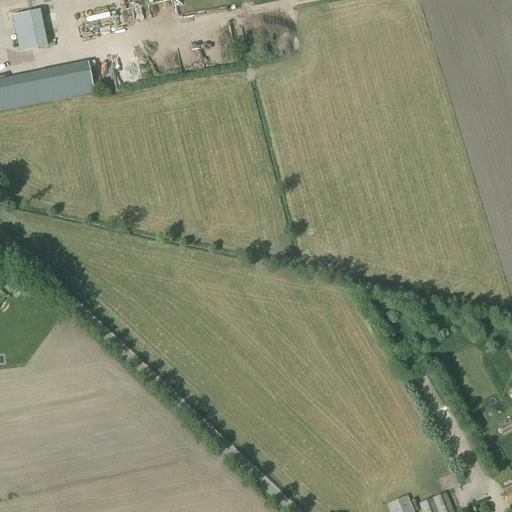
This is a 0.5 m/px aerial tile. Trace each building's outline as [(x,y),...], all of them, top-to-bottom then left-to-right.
[(132,18),(148,16),(147,10),(169,6),(167,0),(153,0),(107,7),(109,19),(131,15),(132,18)] [(28,13),(13,17),(20,52),(36,48),(28,13)] [(188,36),(182,37),(184,52),(190,51),(188,36)] [(175,48),(179,56),(185,52),(181,45),(175,48)] [(41,72),(27,75),(33,104),(46,101),(41,72)] [(5,278),(0,282),(0,284),(8,292),(14,286),(5,278)] [(365,285),(358,293),(373,304),(379,296),(365,285)] [(421,303),(431,317),(440,310),(429,296),(421,303)] [(475,311),(482,325),(491,320),(484,306),(475,311)] [(400,365),(416,355),(411,348),(395,357),(400,365)] [(511,422),(511,420),(497,427),(503,437),(511,431),(511,422)] [(454,511),(446,492),(432,498),(438,511),(454,511)] [(415,511),(408,495),(386,504),(389,511),(415,511)] [(438,511),(432,498),(418,504),(421,511),(438,511)]
